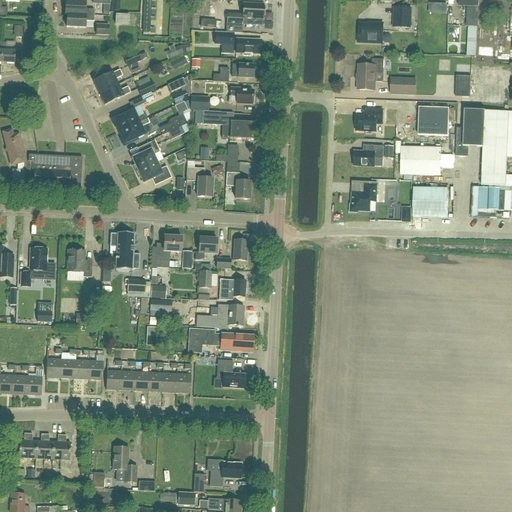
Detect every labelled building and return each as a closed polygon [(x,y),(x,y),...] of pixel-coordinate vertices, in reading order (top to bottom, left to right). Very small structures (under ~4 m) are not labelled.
[(67,15),(94,17),(94,11),(85,10),(86,3),(66,2),(65,16),(67,16),(67,15)] [(226,34),(234,34),(242,35),(242,26),(261,27),(262,21),(263,14),(264,14),(265,7),(263,7),(263,6),(243,5),(243,16),(227,15),(226,34)] [(410,29),(411,10),(399,9),(398,29),(410,29)] [(94,23),(94,17),(67,15),(67,16),(66,28),(85,29),(86,22),(94,23)] [(129,26),(129,17),(115,16),(115,26),(129,26)] [(215,22),(201,21),(201,28),(215,29),(215,22)] [(108,36),(108,25),(95,25),(95,36),(108,36)] [(383,45),(383,25),(372,25),(372,26),(360,26),(360,36),(358,36),(358,44),(383,45)] [(465,54),(473,54),(473,27),(465,27),(465,54)] [(14,28),(14,36),(22,36),(22,28),(14,28)] [(233,47),(233,34),(214,33),(213,46),(233,47)] [(252,55),(260,56),(261,42),(236,41),(235,54),(242,55),(242,57),(252,58),(252,55)] [(0,51),(2,51),(1,64),(15,65),(15,52),(5,52),(5,44),(0,43),(0,51)] [(183,54),(181,47),(168,52),(170,59),(183,54)] [(139,56),(138,53),(122,59),(126,68),(141,61),(146,58),(144,54),(139,56)] [(183,58),(176,62),(180,68),(187,64),(183,58)] [(199,69),(199,60),(191,60),(191,68),(199,69)] [(383,74),(384,61),(372,60),(372,67),(359,67),(358,91),(375,92),(375,82),(375,74),(379,74),(383,74)] [(254,66),(238,65),(238,66),(232,65),(231,78),(253,79),(254,66)] [(212,83),(227,83),(228,69),(219,68),(219,76),(213,75),(212,83)] [(99,95),(118,86),(115,80),(122,77),(120,71),(112,74),(93,83),(99,95)] [(379,74),(375,74),(375,82),(383,82),(383,74),(379,74)] [(469,98),(470,77),(456,77),(455,98),(469,98)] [(184,93),(187,98),(189,97),(188,85),(185,79),(182,81),(185,87),(180,89),(182,94),(184,93)] [(185,87),(182,81),(182,80),(167,86),(171,93),(180,89),(185,87)] [(416,97),(416,81),(391,80),(391,96),(416,97)] [(140,98),(156,91),(152,82),(136,90),(140,98)] [(118,86),(99,95),(104,106),(123,98),(123,97),(130,94),(128,88),(120,91),(118,86)] [(224,86),(223,104),(236,104),(236,105),(252,105),(253,92),(243,92),(243,90),(238,89),(238,86),(224,86)] [(184,93),(182,94),(176,96),(180,103),(187,100),(187,98),(184,93)] [(132,110),(151,102),(148,96),(129,104),(132,110)] [(208,112),(209,98),(190,97),(189,112),(208,112)] [(184,103),(179,105),(182,113),(187,111),(184,103)] [(448,138),(449,110),(419,109),(418,137),(448,138)] [(383,112),(369,111),(365,111),(365,117),(357,117),(356,132),(376,133),(376,125),(382,125),(383,112)] [(119,133),(147,120),(145,115),(137,119),(133,112),(122,117),(121,116),(111,121),(114,128),(116,127),(119,133)] [(509,113),(464,112),(464,129),(456,129),(455,157),(468,158),(468,148),(482,149),(481,186),(505,187),(509,113)] [(255,124),(233,123),(233,115),(220,114),(202,113),(202,126),(230,127),(229,140),(254,141),(255,124)] [(162,137),(168,134),(181,128),(181,127),(186,125),(182,116),(176,118),(169,121),(170,124),(159,129),(162,137)] [(147,120),(119,133),(121,139),(120,140),(123,147),(137,141),(137,139),(144,136),(144,135),(149,133),(150,129),(148,125),(149,124),(147,120)] [(184,134),(181,128),(168,134),(171,141),(184,134)] [(13,136),(12,131),(2,133),(11,167),(26,163),(19,134),(13,136)] [(136,173),(156,163),(153,156),(159,153),(154,142),(140,149),(143,155),(132,160),(135,166),(133,167),(136,173)] [(383,161),(383,159),(384,148),(372,147),(371,154),(355,153),(354,167),(383,169),(383,161)] [(384,148),(383,159),(392,159),(392,148),(384,148)] [(441,178),(441,149),(401,148),(400,176),(441,178)] [(80,194),(82,163),(82,159),(28,156),(28,163),(31,163),(29,191),(80,194)] [(156,163),(136,173),(138,179),(140,178),(143,184),(154,179),(157,186),(171,179),(166,168),(160,170),(156,163)] [(221,167),(214,169),(217,176),(223,174),(221,167)] [(211,199),(212,180),(204,180),(204,170),(186,169),(186,182),(197,182),(196,198),(211,199)] [(23,185),(24,172),(12,171),(11,185),(23,185)] [(249,200),(250,183),(238,182),(238,174),(226,174),(225,187),(235,187),(234,200),(249,200)] [(376,203),(377,187),(365,186),(365,195),(353,194),(352,206),(351,206),(350,213),(358,214),(358,212),(370,213),(370,203),(376,203)] [(505,212),(506,192),(500,192),(500,190),(479,189),(473,188),(471,218),(496,219),(496,213),(478,213),(478,211),(505,212)] [(448,219),(448,190),(414,189),(413,218),(448,219)] [(116,261),(116,266),(116,270),(130,271),(139,271),(140,255),(132,255),(133,236),(110,235),(110,248),(117,249),(116,259),(115,259),(115,261),(116,261)] [(180,253),(181,238),(164,238),(164,245),(157,245),(156,258),(156,268),(168,269),(169,253),(180,253)] [(216,255),(217,240),(199,239),(198,254),(195,254),(195,262),(203,262),(204,255),(216,255)] [(246,262),(247,242),(234,241),(233,262),(246,262)] [(0,278),(12,279),(13,257),(2,256),(2,248),(0,247),(0,272),(0,273),(0,277),(0,278)] [(30,273),(30,280),(54,282),(55,266),(45,265),(46,251),(31,250),(30,272),(30,273)] [(91,279),(92,267),(84,266),(84,252),(68,252),(67,273),(83,274),(83,278),(91,279)] [(224,270),(225,260),(216,259),(215,270),(224,270)] [(191,262),(183,262),(182,270),(190,270),(191,262)] [(210,290),(211,273),(199,272),(198,289),(210,290)] [(19,288),(30,288),(30,273),(20,273),(19,288)] [(144,294),(145,281),(127,280),(126,293),(144,294)] [(244,299),(245,283),(234,282),(234,283),(221,283),(220,284),(219,302),(233,302),(233,299),(244,299)] [(152,287),(151,299),(160,299),(161,288),(152,287)] [(150,301),(149,312),(171,314),(171,302),(150,301)] [(228,308),(218,307),(218,319),(197,318),(197,329),(228,330),(228,327),(243,328),(244,308),(228,308)] [(51,324),(51,313),(36,313),(36,323),(51,324)] [(92,327),(92,315),(75,315),(75,327),(92,327)] [(147,329),(146,344),(156,344),(156,329),(147,329)] [(213,345),(214,335),(214,333),(190,332),(189,354),(201,354),(201,344),(213,345)] [(250,352),(251,337),(222,335),(221,351),(230,351),(230,352),(241,353),(242,351),(250,352)] [(60,380),(61,362),(47,361),(46,380),(60,380)] [(74,381),(75,362),(61,362),(60,380),(74,381)] [(88,381),(89,363),(75,362),(74,381),(88,381)] [(217,362),(217,368),(216,380),(223,381),(222,389),(245,390),(245,389),(247,389),(248,382),(245,381),(245,376),(232,375),(232,369),(233,363),(217,362)] [(89,363),(88,381),(102,382),(103,364),(89,363)] [(120,392),(121,374),(107,373),(106,391),(120,392)] [(134,393),(135,374),(121,374),(120,392),(134,393)] [(148,393),(149,375),(135,374),(134,393),(148,393)] [(162,394),(162,376),(149,375),(148,393),(162,394)] [(175,395),(176,376),(162,376),(162,394),(175,395)] [(176,376),(175,395),(190,395),(191,377),(176,376)] [(0,395),(13,396),(14,378),(0,377),(0,395)] [(27,397),(28,379),(14,378),(13,396),(27,397)] [(28,379),(27,397),(41,398),(42,379),(28,379)] [(19,442),(18,459),(27,460),(28,443),(19,442)] [(27,460),(35,460),(36,443),(32,443),(28,443),(27,460)] [(40,443),(36,443),(35,460),(44,461),(44,443),(40,443)] [(44,461),(52,461),(53,444),(49,444),(44,443),(44,461)] [(57,444),(53,444),(52,461),(60,462),(61,444),(57,444)] [(60,462),(69,462),(70,445),(61,444),(60,462)] [(136,484),(137,469),(128,468),(129,450),(114,449),(113,471),(124,472),(124,484),(136,484)] [(241,480),(241,466),(222,465),(221,474),(210,473),(210,488),(222,489),(222,479),(241,480)] [(115,483),(124,483),(124,472),(116,472),(115,483)] [(93,489),(103,489),(104,474),(93,474),(93,489)] [(203,494),(204,476),(194,476),(193,494),(203,494)] [(194,507),(194,494),(177,493),(177,506),(194,507)] [(175,503),(176,494),(163,494),(161,495),(159,497),(159,499),(161,502),(163,503),(175,503)] [(28,511),(29,508),(24,508),(25,496),(11,495),(9,511),(28,511)] [(240,511),(241,503),(208,501),(208,510),(224,511),(223,511),(240,511)]
